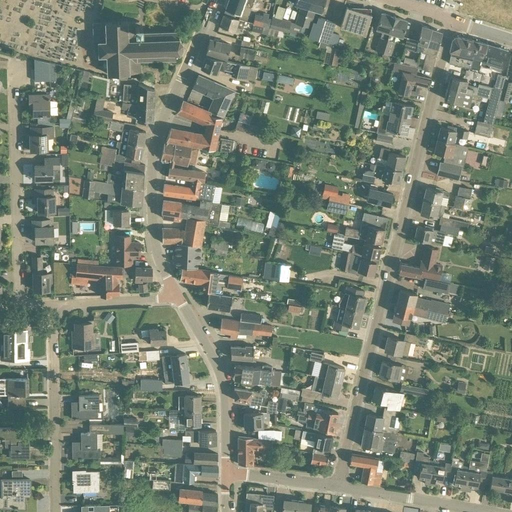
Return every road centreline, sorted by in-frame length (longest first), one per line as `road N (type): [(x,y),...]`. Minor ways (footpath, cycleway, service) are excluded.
road 1 (residential): [(338,485),(449,20)]
road 2 (residential): [(177,298),(160,260),(154,156),(211,0)]
road 3 (residential): [(59,313),(23,305),(16,290),(11,58)]
road 4 (residential): [(54,511),(52,334),(59,313)]
road 5 (residential): [(226,474),(220,373),(177,298)]
road 6 (residential): [(338,485),(479,511)]
road 7 (residential): [(177,298),(76,304),(59,313)]
